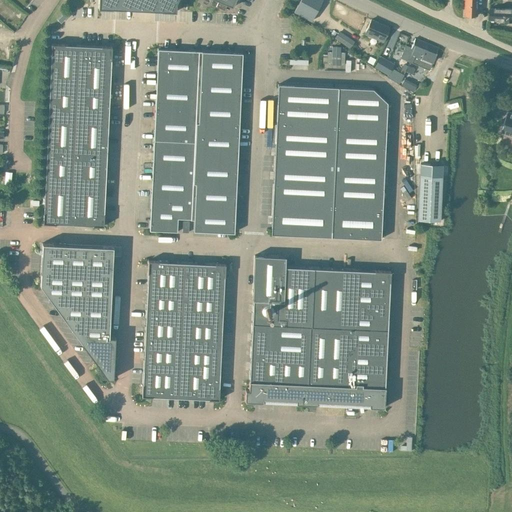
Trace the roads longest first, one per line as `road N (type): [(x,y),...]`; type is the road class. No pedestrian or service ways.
road 1 (unknown): [(125,411),(106,401),(28,287),(27,234),(53,233)]
road 2 (residential): [(12,168),(21,57),(50,0)]
road 3 (unclassified): [(511,64),(348,0)]
